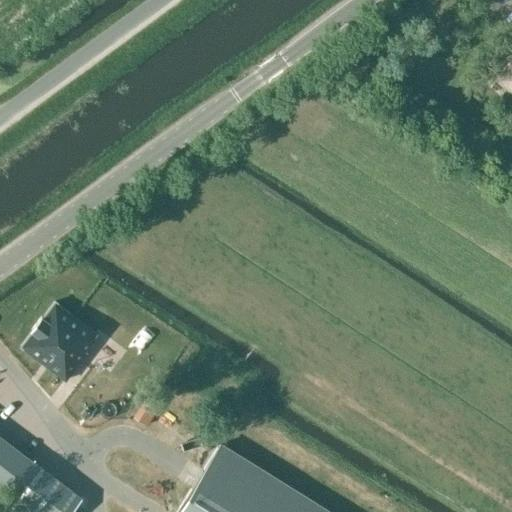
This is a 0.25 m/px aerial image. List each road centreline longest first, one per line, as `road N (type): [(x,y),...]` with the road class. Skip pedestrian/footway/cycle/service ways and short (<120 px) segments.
road 1 (tertiary): [(0,266),(367,0)]
road 2 (unclassified): [(0,118),(162,0)]
